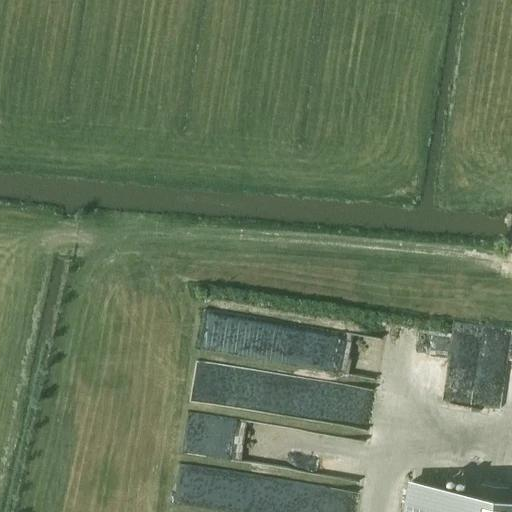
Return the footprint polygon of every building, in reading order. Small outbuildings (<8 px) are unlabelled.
[(205,308),(198,348),(217,351),(224,311),(205,308)] [(478,338),(474,404),(505,406),(509,340),(478,338)] [(368,391),(373,386),(371,384),(320,366),(314,385),(308,379),(311,369),(307,368),(299,393),(303,388),(316,392),(329,378),(324,393),(332,401),(327,415),(322,413),(318,424),(315,428),(322,434),(319,442),(334,447),(345,458),(361,463),(372,431),(359,427),(357,424),(368,391)] [(511,450),(499,448),(495,474),(511,476),(511,450)] [(511,511),(511,497),(501,496),(503,484),(485,481),(483,493),(429,485),(429,484),(412,481),(407,511),(511,511)]
